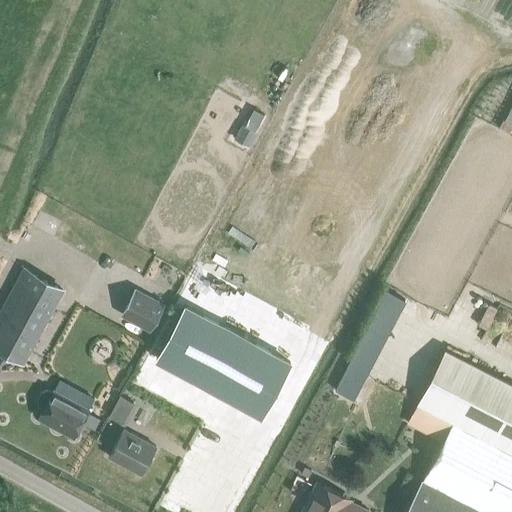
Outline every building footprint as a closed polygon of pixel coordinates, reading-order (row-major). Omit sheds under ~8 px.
[(511,104),(502,124),(510,128),(511,124),(511,104)] [(254,131),(264,113),(253,107),(243,125),(254,131)] [(248,145),(256,131),(254,131),(243,125),(241,123),(233,137),(246,144),(248,145)] [(0,321),(0,346),(24,359),(62,289),(28,270),(0,321)] [(349,364),(370,374),(406,297),(386,287),(349,364)] [(149,328),(163,304),(135,289),(122,313),(149,328)] [(511,511),(511,382),(445,347),(406,421),(442,440),(403,511),(511,511)] [(38,417),(73,436),(89,408),(53,389),(46,387),(40,390),(37,397),(38,403),(43,408),(38,417)] [(121,399),(116,417),(126,419),(131,402),(121,399)] [(108,455),(112,457),(127,465),(127,464),(140,471),(140,472),(140,473),(155,445),(123,427),(108,455)] [(311,500),(305,511),(366,511),(368,509),(350,500),(351,498),(331,488),(317,480),(308,498),(311,500)]
